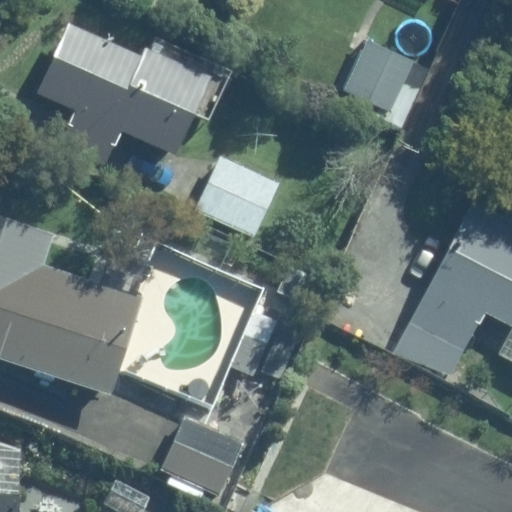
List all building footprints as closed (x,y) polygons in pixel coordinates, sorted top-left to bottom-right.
[(214,86),(143,51),(136,64),(71,32),(37,99),(74,118),(59,149),(106,172),(121,141),(174,167),(214,86)] [(409,62),(361,40),(339,89),(387,111),(409,62)] [(275,186),(215,159),(189,217),(250,244),(275,186)] [(511,231),(470,210),(395,356),(453,385),(485,324),(508,335),(496,358),(511,365),(511,231)] [(0,218),(0,368),(109,411),(121,376),(144,309),(138,304),(42,269),(53,238),(0,218)] [(240,451),(190,426),(164,479),(214,504),(240,451)] [(0,511),(17,511),(24,439),(0,436),(0,511)]
